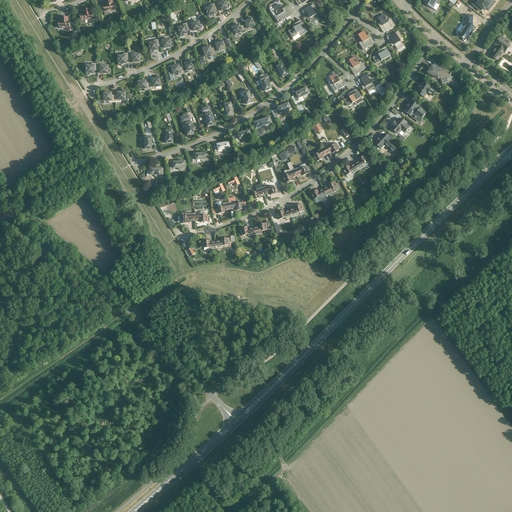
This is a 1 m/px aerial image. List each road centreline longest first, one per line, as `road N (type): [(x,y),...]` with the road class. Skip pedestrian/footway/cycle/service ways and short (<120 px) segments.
road 1 (secondary): [(236,423),(507,156)]
road 2 (tertiary): [(236,423),(0,190)]
road 3 (residential): [(182,239),(244,220),(320,177),(370,132),(432,40)]
road 4 (track): [(511,243),(433,318),(511,425)]
road 5 (residential): [(136,164),(208,139),(325,52)]
road 6 (residential): [(90,89),(193,45),(251,0)]
road 7 (secondary): [(133,511),(236,423)]
